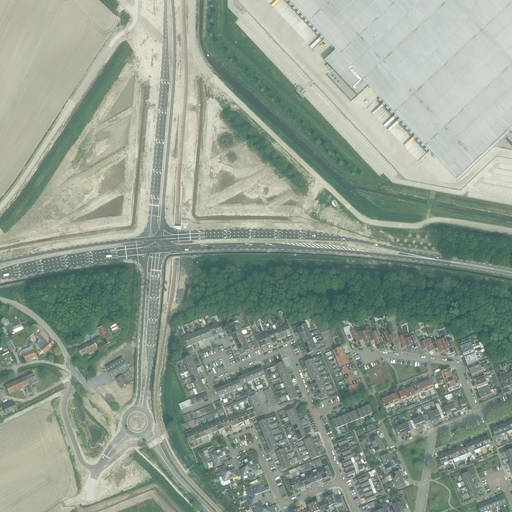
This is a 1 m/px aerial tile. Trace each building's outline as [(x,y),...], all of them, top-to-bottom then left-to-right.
[(511,0),(287,0),(335,51),(324,61),(327,65),(325,67),(330,71),(332,69),(357,96),(368,85),(457,180),(509,131),(511,134),(511,0)] [(287,336),(292,334),(290,329),(289,330),(287,326),(284,327),(280,317),(278,318),(281,325),(282,328),(284,332),(285,331),(287,336)] [(231,329),(233,334),(238,332),(237,331),(241,329),(239,324),(238,320),(229,324),(231,329)] [(206,322),(208,328),(210,332),(211,331),(213,336),(218,334),(216,329),(215,330),(213,326),(211,327),(208,321),(206,322)] [(25,322),(17,326),(19,331),(27,327),(25,322)] [(208,339),(213,336),(211,331),(210,332),(208,328),(205,329),(203,323),(200,324),(203,330),(205,334),(206,334),(208,339)] [(282,328),(281,325),(278,326),(277,323),(274,324),(277,330),(278,334),(280,333),(282,338),(287,336),(285,331),(284,332),(282,328)] [(297,328),(300,333),(305,331),(304,330),(308,328),(306,323),(302,325),(301,323),(296,325),(297,328)] [(10,324),(5,326),(9,334),(14,332),(10,324)] [(218,324),(213,326),(215,330),(216,329),(218,334),(223,332),(221,327),(220,328),(218,324)] [(195,326),(198,332),(199,336),(201,336),(203,341),(208,339),(206,334),(205,334),(203,330),(200,331),(198,325),(195,326)] [(277,340),(282,338),(280,333),(278,334),(277,330),(274,331),(272,325),(269,326),(271,330),(272,332),(273,336),(275,335),(277,340)] [(342,326),(343,328),(349,342),(353,340),(355,343),(360,341),(355,330),(350,332),(349,330),(351,329),(350,326),(346,327),(345,325),(342,326)] [(103,326),(98,329),(101,335),(106,345),(111,342),(109,338),(112,337),(108,329),(106,330),(103,326)] [(198,343),(203,341),(201,336),(199,336),(198,332),(195,333),(193,327),(190,328),(193,334),(194,338),(196,338),(198,343)] [(238,332),(233,334),(235,340),(240,338),(239,336),(243,334),(242,332),(248,330),(247,327),(244,328),(241,329),(237,331),(238,332)] [(267,334),(268,338),(270,337),(272,342),(273,343),(276,342),(275,341),(277,340),(275,335),(273,336),(272,332),(271,330),(268,331),(267,327),(264,328),(267,334)] [(373,333),(371,329),(370,327),(365,329),(366,331),(370,342),(375,340),(377,344),(382,342),(377,331),(373,333)] [(310,334),(308,328),(304,330),(305,331),(300,333),(302,339),(307,337),(306,335),(310,334)] [(185,330),(188,336),(189,340),(191,340),(193,345),(198,343),(196,338),(194,338),(193,334),(190,335),(188,329),(185,330)] [(259,330),(260,333),(262,336),(263,340),(265,340),(267,345),(272,342),(270,337),(268,338),(267,334),(264,335),(262,329),(259,330)] [(366,344),(370,342),(366,331),(361,333),(360,329),(355,330),(360,341),(364,339),(366,344)] [(44,353),(53,344),(40,331),(36,335),(40,339),(39,340),(38,341),(35,344),(37,346),(37,347),(41,350),(39,352),(42,355),(43,353),(44,353)] [(187,347),(193,345),(191,340),(189,340),(188,336),(185,337),(183,331),(180,332),(184,343),(185,342),(187,347)] [(257,331),(254,332),(255,335),(256,338),(258,342),(259,342),(261,347),(267,345),(265,340),(263,340),(262,336),(260,333),(260,332),(257,333),(257,331)] [(249,332),(246,333),(243,334),(239,336),(240,338),(235,340),(237,345),(242,343),(241,341),(245,340),(244,337),(250,335),(249,332)] [(307,337),(302,339),(304,344),(309,342),(308,340),(312,339),(311,336),(314,335),(313,332),(310,333),(310,334),(306,335),(307,337)] [(392,348),(397,346),(392,335),(388,337),(386,332),(381,334),(386,345),(390,343),(392,348)] [(397,333),(392,335),(397,346),(401,344),(403,348),(408,346),(403,335),(399,337),(397,333)] [(403,335),(408,346),(412,344),(414,349),(419,347),(415,336),(410,338),(408,334),(403,335)] [(8,336),(3,339),(10,352),(15,349),(8,336)] [(434,350),(430,339),(425,341),(423,337),(419,339),(423,349),(427,348),(429,352),(434,350)] [(445,350),(441,340),(436,342),(434,337),(430,339),(434,350),(439,348),(440,352),(445,350)] [(456,351),(453,342),(452,340),(447,342),(445,338),(441,340),(445,350),(450,349),(451,353),(456,351)] [(309,342),(304,344),(306,349),(311,347),(310,345),(314,344),(312,339),(308,340),(309,342)] [(247,345),(245,340),(241,341),(242,343),(237,345),(239,350),(244,348),(243,346),(247,345)] [(475,344),(474,342),(471,344),(470,340),(459,344),(461,350),(475,344)] [(78,349),(82,356),(90,351),(97,348),(93,341),(78,349)] [(250,350),(249,347),(251,346),(252,346),(252,347),(255,345),(257,348),(259,348),(256,341),(254,342),(247,345),(243,346),(244,348),(239,350),(241,355),(246,353),(246,352),(250,350)] [(320,341),(317,343),(314,344),(310,345),(311,347),(306,349),(305,349),(306,353),(307,352),(308,354),(313,352),(312,351),(316,349),(315,346),(321,344),(320,341)] [(461,350),(464,356),(474,351),(473,348),(480,345),(479,343),(475,344),(461,350)] [(20,352),(19,352),(20,354),(21,354),(22,354),(25,361),(26,361),(28,360),(36,357),(32,347),(32,346),(21,351),(20,352)] [(331,351),(333,356),(344,351),(342,347),(331,351)] [(335,360),(337,359),(336,359),(346,355),(344,351),(333,356),(335,360)] [(474,351),(464,356),(466,361),(480,356),(482,355),(481,353),(479,353),(476,355),(474,351)] [(347,359),(346,355),(336,359),(337,359),(338,363),(347,359)] [(466,361),(468,367),(479,363),(477,359),(483,357),(482,355),(480,356),(466,361)] [(184,359),(186,365),(194,362),(191,356),(184,359)] [(116,376),(122,372),(129,368),(123,358),(106,368),(112,379),(116,376)] [(276,365),(278,371),(286,368),(283,362),(282,359),(274,362),(275,366),(276,365)] [(305,368),(315,363),(313,359),(305,362),(306,365),(304,366),(305,368)] [(349,364),(347,359),(338,363),(340,367),(349,364)] [(196,368),(194,362),(186,365),(188,371),(196,368)] [(317,368),(315,363),(305,368),(305,369),(307,368),(308,372),(317,368)] [(479,363),(468,367),(470,373),(484,367),(488,365),(487,363),(480,366),(479,363)] [(340,367),(342,372),(351,368),(349,364),(340,367)] [(470,373),(473,378),(483,374),(482,370),(485,369),(484,367),(470,373)] [(188,371),(191,377),(198,373),(196,368),(188,371)] [(262,368),(256,370),(259,378),(265,375),(262,368)] [(278,371),(281,377),(288,374),(286,368),(278,371)] [(308,376),(309,377),(319,373),(317,368),(308,372),(310,375),(308,376)] [(444,380),(455,375),(454,373),(452,374),(451,371),(448,372),(447,369),(441,372),(444,380)] [(256,370),(250,373),(253,380),(259,378),(256,370)] [(124,375),(122,372),(116,376),(118,379),(116,380),(122,388),(129,384),(124,375)] [(502,389),(508,387),(502,372),(500,373),(501,377),(498,378),(502,389)] [(508,387),(511,384),(511,380),(509,374),(506,375),(504,372),(502,372),(508,387)] [(201,379),(198,373),(191,377),(193,382),(201,379)] [(250,373),(244,375),(247,383),(253,380),(250,373)] [(321,378),(319,373),(309,377),(309,379),(311,378),(312,381),(321,378)] [(28,384),(37,381),(33,374),(25,378),(24,377),(6,386),(9,394),(28,385),(28,384)] [(281,377),(283,383),(291,380),(288,374),(281,377)] [(475,384),(489,378),(492,377),(491,375),(488,376),(485,377),(483,374),(473,378),(475,384)] [(238,378),(239,380),(241,385),(242,385),(247,383),(244,375),(238,378)] [(456,377),(455,375),(444,380),(446,385),(455,381),(453,378),(456,377)] [(345,380),(347,384),(356,380),(354,376),(345,380)] [(428,380),(425,381),(429,390),(434,388),(429,377),(427,378),(428,380)] [(312,385),(313,387),(323,382),(321,378),(312,381),(314,384),(312,385)] [(489,378),(475,384),(477,389),(488,385),(486,382),(490,380),(489,378)] [(193,382),(196,388),(203,385),(201,379),(193,382)] [(239,380),(233,382),(237,390),(243,387),(242,385),(241,385),(239,380)] [(283,383),(286,389),(293,386),(291,380),(283,383)] [(346,389),(349,388),(358,385),(356,380),(347,384),(344,385),(346,389)] [(429,390),(425,381),(422,383),(421,380),(420,381),(424,392),(429,390)] [(416,392),(418,397),(420,396),(420,395),(422,395),(421,393),(424,392),(420,381),(418,382),(419,384),(416,385),(418,391),(416,392)] [(456,384),(455,381),(446,385),(449,392),(460,388),(458,383),(456,384)] [(233,382),(228,385),(231,392),(237,390),(233,382)] [(325,387),(323,382),(313,387),(313,388),(315,387),(316,391),(325,387)] [(411,387),(408,389),(412,397),(416,396),(417,397),(418,397),(416,392),(415,392),(412,384),(410,385),(411,387)] [(206,391),(203,385),(196,388),(198,394),(206,391)] [(228,385),(222,387),(225,394),(231,392),(228,385)] [(360,391),(359,389),(360,389),(358,385),(349,388),(350,393),(355,391),(356,393),(360,391)] [(488,385),(477,389),(479,395),(493,389),(493,387),(489,388),(488,385)] [(293,386),(286,389),(288,395),(296,391),(293,386)] [(219,397),(225,394),(222,387),(216,389),(219,397)] [(325,387),(316,391),(318,394),(316,394),(316,396),(327,392),(325,387)] [(402,388),(407,399),(412,397),(408,389),(405,390),(404,387),(402,388)] [(407,399),(402,388),(400,389),(401,391),(398,392),(401,398),(399,398),(401,403),(405,402),(404,400),(407,399)] [(493,389),(479,395),(482,401),(492,396),(491,393),(494,391),(493,389)] [(298,397),(296,391),(288,395),(290,400),(298,397)] [(401,403),(399,398),(398,399),(395,391),(393,392),(394,394),(391,395),(395,404),(399,403),(400,404),(401,403)] [(329,397),(327,392),(316,396),(317,397),(319,397),(320,400),(329,397)] [(387,394),(385,395),(390,406),(395,404),(391,395),(388,397),(387,394)] [(390,406),(385,395),(384,396),(385,398),(382,399),(385,408),(390,406)] [(457,397),(454,399),(460,411),(462,410),(466,409),(467,411),(468,410),(464,399),(459,401),(457,397)] [(460,411),(454,399),(451,400),(452,401),(447,403),(448,405),(453,417),(455,416),(454,414),(457,412),(460,411)] [(363,402),(368,415),(373,413),(370,405),(367,406),(366,405),(365,401),(363,402)] [(6,415),(17,410),(14,402),(3,407),(6,415)] [(364,417),(368,415),(363,402),(360,403),(362,406),(363,408),(360,409),(364,417)] [(444,417),(441,409),(439,404),(435,405),(438,410),(433,412),(438,423),(439,422),(438,420),(441,418),(444,417)] [(355,405),(353,406),(359,419),(364,417),(360,409),(357,410),(357,409),(357,408),(355,405)] [(451,417),(453,417),(448,405),(441,409),(444,417),(447,416),(450,415),(451,417)] [(354,421),(359,419),(353,406),(351,407),(353,410),(353,412),(351,413),(354,421)] [(253,409),(247,411),(250,419),(256,417),(253,409)] [(286,412),(288,417),(302,411),(301,409),(297,411),(296,412),(295,409),(286,412)] [(346,409),(344,410),(349,423),(354,421),(351,413),(348,414),(347,413),(348,412),(346,409)] [(345,425),(349,423),(344,410),(342,411),(343,414),(344,416),(341,417),(345,425)] [(239,415),(235,416),(239,424),(244,421),(241,414),(240,411),(238,412),(239,415)] [(244,421),(250,419),(247,411),(241,414),(244,421)] [(302,411),(288,417),(290,422),(299,418),(298,415),(299,415),(303,414),(302,411)] [(425,415),(428,421),(431,420),(432,422),(435,421),(436,424),(438,423),(433,412),(425,415)] [(337,413),(334,414),(340,427),(345,425),(341,417),(338,418),(338,416),(337,413)] [(335,429),(340,427),(334,414),(332,415),(334,418),(335,419),(332,421),(335,429)] [(425,422),(428,421),(425,415),(418,418),(422,429),(424,429),(423,426),(426,425),(425,422)] [(239,424),(235,416),(230,419),(233,426),(239,424)] [(259,423),(261,429),(269,425),(266,420),(267,419),(266,416),(259,418),(261,422),(259,423)] [(225,419),(221,421),(224,428),(230,426),(227,418),(226,417),(224,418),(225,419)] [(292,426),(306,421),(305,419),(301,420),(300,421),(299,418),(290,422),(291,424),(287,426),(288,428),(292,426)] [(418,418),(410,421),(413,428),(415,426),(416,429),(420,427),(421,430),(422,429),(418,418)] [(392,420),(398,436),(401,435),(404,434),(405,436),(407,436),(402,424),(398,426),(396,421),(394,422),(393,419),(392,420)] [(221,421),(215,423),(218,431),(224,428),(221,421)] [(306,421),(292,426),(294,431),(303,428),(301,425),(303,424),(303,425),(307,423),(306,421)] [(410,429),(413,428),(410,421),(402,424),(407,436),(409,435),(408,432),(411,431),(410,429)] [(215,423),(209,425),(213,433),(218,431),(215,423)] [(365,435),(367,438),(375,435),(374,431),(376,430),(374,424),(366,427),(368,433),(365,435)] [(504,424),(498,426),(501,434),(504,433),(505,436),(508,435),(508,434),(507,432),(504,424)] [(201,429),(198,430),(201,438),(207,435),(204,428),(202,425),(200,426),(201,429)] [(209,425),(204,428),(207,435),(213,433),(209,425)] [(271,431),(269,425),(261,429),(263,434),(271,431)] [(503,438),(501,434),(498,426),(492,429),(496,440),(499,439),(500,439),(503,438)] [(294,431),(296,436),(310,430),(309,428),(305,430),(304,430),(303,428),(294,431)] [(189,443),(195,440),(192,433),(191,430),(185,433),(189,443)] [(198,430),(192,433),(195,440),(201,438),(198,430)] [(310,430),(296,436),(298,441),(307,437),(305,434),(307,434),(311,433),(310,430)] [(263,434),(266,440),(273,437),(271,431),(263,434)] [(375,435),(367,438),(368,441),(371,440),(373,446),(381,443),(379,436),(376,438),(375,435)] [(488,436),(483,438),(486,446),(489,445),(490,446),(491,447),(494,446),(495,446),(493,442),(491,442),(488,436)] [(266,440),(268,446),(276,443),(273,437),(266,440)] [(304,441),(306,446),(319,440),(318,438),(315,439),(313,440),(312,437),(304,441)] [(480,448),(486,446),(483,438),(477,441),(480,448)] [(339,447),(348,443),(346,439),(336,443),(336,444),(338,444),(339,447)] [(319,440),(306,446),(308,450),(316,447),(315,444),(316,443),(316,444),(320,442),(319,440)] [(480,448),(477,441),(471,443),(474,451),(480,448)] [(278,449),(276,443),(268,446),(271,452),(278,449)] [(350,448),(348,443),(339,447),(337,448),(338,449),(340,448),(341,452),(350,448)] [(372,450),(375,449),(377,455),(385,452),(381,443),(373,446),(370,447),(372,450)] [(471,452),(474,451),(471,443),(465,445),(466,447),(464,448),(468,457),(472,455),(471,452)] [(317,450),(316,447),(308,450),(309,455),(323,449),(322,447),(318,449),(319,449),(317,450)] [(461,447),(456,449),(459,457),(460,457),(461,460),(468,457),(464,448),(462,449),(461,447)] [(219,458),(219,457),(216,451),(215,451),(214,449),(214,448),(208,451),(212,459),(212,461),(219,458)] [(214,449),(215,451),(216,451),(219,457),(220,457),(227,455),(224,448),(218,450),(217,448),(214,449)] [(341,452),(339,452),(340,454),(342,453),(343,456),(351,453),(350,448),(341,452)] [(276,452),(279,458),(286,455),(284,449),(276,452)] [(324,452),(323,449),(309,455),(312,460),(320,456),(319,453),(320,453),(324,452)] [(453,459),(459,457),(456,449),(450,452),(453,459)] [(381,457),(384,463),(392,460),(389,454),(386,455),(385,452),(377,455),(378,459),(381,457)] [(450,452),(444,454),(447,462),(453,459),(450,452)] [(353,458),(351,453),(343,456),(341,457),(342,459),(344,458),(345,461),(351,459),(353,458)] [(444,463),(447,462),(444,454),(438,456),(439,458),(435,460),(439,468),(444,466),(444,464),(444,463)] [(279,458),(281,464),(288,461),(286,455),(279,458)] [(246,466),(248,467),(254,464),(255,466),(257,465),(256,462),(253,463),(251,457),(244,460),(246,466)] [(220,459),(219,458),(212,461),(212,459),(209,460),(211,463),(213,462),(215,468),(222,465),(220,459)] [(345,461),(340,463),(341,464),(343,464),(344,467),(353,464),(355,463),(353,458),(351,459),(345,461)] [(392,460),(384,463),(387,472),(387,473),(395,469),(392,460)] [(291,467),(288,461),(281,464),(283,470),(291,467)] [(355,463),(353,464),(344,467),(342,468),(343,469),(345,469),(346,472),(358,467),(356,462),(355,463)] [(248,467),(247,468),(250,474),(251,474),(252,476),(254,479),(256,478),(255,475),(254,472),(259,470),(257,465),(255,466),(254,464),(248,467)] [(221,475),(227,473),(228,471),(225,465),(218,468),(220,473),(216,475),(218,478),(222,477),(221,475)] [(321,468),(319,469),(323,479),(328,477),(327,473),(330,472),(328,466),(324,467),(325,469),(322,470),(321,468)] [(252,476),(251,474),(250,474),(247,468),(246,467),(240,470),(243,477),(248,475),(249,477),(252,476)] [(358,467),(346,472),(344,472),(345,474),(347,473),(348,477),(359,472),(357,467),(358,467)] [(231,482),(233,481),(233,479),(238,477),(238,478),(241,476),(239,471),(236,472),(235,469),(229,472),(228,473),(231,479),(230,480),(231,482)] [(314,473),(317,481),(323,479),(319,469),(316,470),(317,472),(314,473)] [(391,475),(394,481),(402,477),(399,471),(397,472),(395,469),(387,473),(387,472),(384,474),(386,477),(391,475)] [(464,481),(471,478),(469,472),(462,475),(464,481)] [(228,473),(227,473),(221,475),(222,477),(223,481),(221,482),(222,484),(222,485),(223,486),(224,485),(227,484),(227,485),(228,484),(230,483),(229,480),(230,480),(231,479),(228,473)] [(307,474),(311,484),(317,481),(314,473),(310,475),(309,473),(307,474)] [(305,474),(301,476),(302,478),(305,486),(311,484),(307,474),(305,475),(305,474)] [(360,483),(368,480),(366,475),(356,479),(357,481),(358,480),(360,483)] [(402,477),(394,481),(398,490),(406,487),(402,477)] [(298,478),(296,479),(300,488),(305,486),(302,478),(299,480),(298,478)] [(474,484),(471,478),(464,481),(466,487),(474,484)] [(294,491),(300,488),(296,479),(293,480),(294,482),(291,483),(294,491)] [(370,485),(368,480),(360,483),(358,484),(358,486),(360,485),(361,488),(362,488),(370,485)] [(257,495),(263,492),(270,489),(268,485),(264,487),(265,488),(262,489),(259,484),(254,486),(253,485),(250,486),(251,487),(251,489),(253,488),(255,494),(257,495)] [(476,490),(474,484),(466,487),(469,493),(476,490)] [(362,488),(361,488),(360,489),(360,490),(362,490),(363,493),(372,489),(370,485),(362,488)] [(251,489),(251,487),(245,489),(246,491),(248,497),(249,498),(255,495),(255,494),(253,488),(251,489)] [(363,493),(362,493),(362,495),(364,494),(365,497),(374,494),(372,489),(363,493)] [(478,496),(476,490),(469,493),(471,499),(478,496)] [(329,496),(333,505),(338,503),(338,504),(342,502),(340,496),(336,498),(334,494),(329,496)] [(367,502),(376,499),(374,494),(365,497),(364,498),(364,500),(366,499),(367,502)] [(256,496),(255,495),(249,498),(248,497),(246,498),(247,500),(249,499),(251,505),(259,502),(256,496)] [(503,495),(497,498),(500,506),(504,504),(505,507),(507,506),(506,503),(503,495)] [(322,503),(325,510),(325,511),(329,509),(328,507),(333,505),(329,496),(325,498),(325,497),(324,498),(326,501),(324,501),(325,502),(322,503)] [(400,502),(395,504),(397,511),(401,511),(404,511),(403,509),(406,508),(402,498),(399,499),(400,502)] [(497,498),(490,500),(495,511),(497,510),(496,507),(500,506),(497,498)] [(490,500),(484,503),(487,511),(492,509),(493,511),(495,511),(490,500)] [(325,510),(322,503),(318,505),(317,501),(312,503),(316,511),(320,510),(321,511),(325,510)] [(258,511),(264,510),(264,509),(262,503),(254,506),(255,507),(251,509),(252,511),(258,511)] [(315,511),(316,511),(312,503),(308,505),(307,505),(309,509),(305,510),(305,511),(315,511)] [(397,511),(395,504),(389,506),(388,503),(385,505),(387,511),(397,511)] [(484,511),(487,511),(484,503),(478,506),(480,511),(484,511)]
